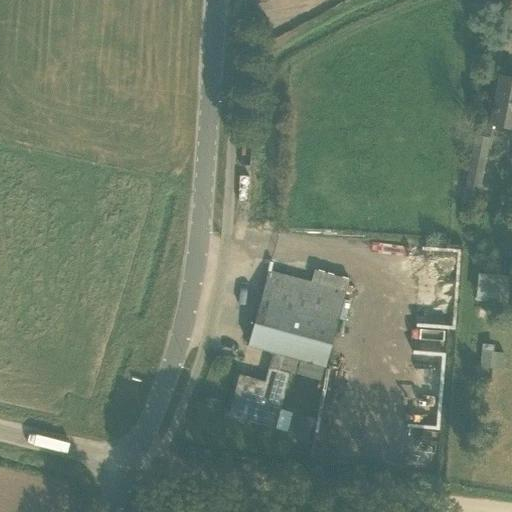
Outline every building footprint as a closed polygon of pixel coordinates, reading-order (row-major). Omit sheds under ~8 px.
[(511,78),(501,76),(490,134),(511,137),(511,134),(511,78)] [(477,203),(490,138),(475,136),(462,200),(477,203)] [(270,269),(251,346),(331,365),(352,277),(315,268),(312,279),(270,269)] [(478,272),(478,300),(510,301),(510,273),(478,272)] [(479,367),(502,369),(504,353),(493,352),(494,345),(481,343),(479,367)] [(274,428),(289,373),(269,368),(265,381),(240,374),(229,416),(274,428)] [(298,415),(295,436),(309,439),(312,418),(298,415)]
